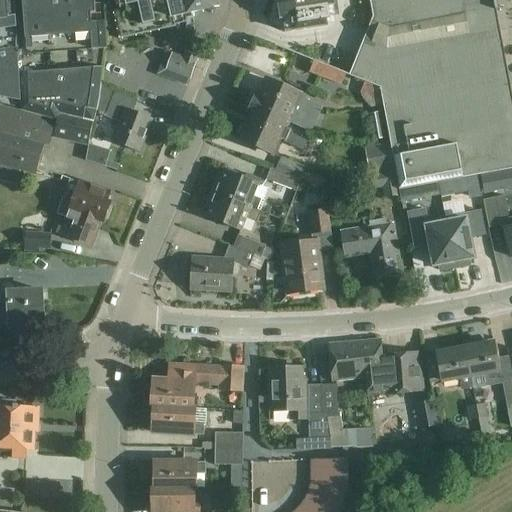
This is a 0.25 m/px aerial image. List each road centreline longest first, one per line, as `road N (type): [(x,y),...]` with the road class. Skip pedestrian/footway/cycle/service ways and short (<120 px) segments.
road 1 (residential): [(511,296),(323,325),(123,320)]
road 2 (residential): [(123,320),(242,0)]
road 3 (residential): [(107,511),(114,347)]
